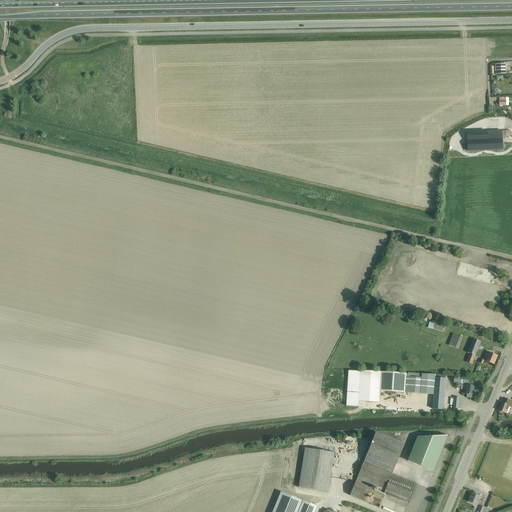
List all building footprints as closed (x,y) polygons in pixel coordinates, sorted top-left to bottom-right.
[(505,64),(495,65),(495,74),(506,74),(505,64)] [(467,132),(468,151),(503,149),(502,139),(506,139),(506,136),(510,136),(510,130),(493,131),(493,130),(490,130),(490,131),(467,132)] [(444,326),(429,322),(429,324),(428,327),(442,331),(444,326)] [(454,332),(449,344),(459,347),(463,335),(454,332)] [(470,347),(467,354),(469,354),(466,362),(472,365),(481,342),(473,339),(470,347)] [(494,365),(498,356),(489,352),(485,361),(494,365)] [(379,401),(379,391),(380,372),(348,370),(346,406),(358,406),(359,400),(379,401)] [(380,372),(379,391),(404,392),(405,373),(380,372)] [(420,393),(422,374),(408,373),(406,392),(420,393)] [(420,393),(433,395),(435,378),(435,375),(422,374),(420,393)] [(468,385),(469,378),(454,376),(454,383),(468,385)] [(435,378),(433,395),(432,409),(442,410),(445,379),(435,378)] [(466,397),(472,398),(473,395),(474,386),(466,385),(464,394),(467,394),(466,397)] [(498,411),(506,414),(508,407),(511,408),(511,407),(511,400),(507,399),(505,404),(501,402),(498,411)] [(417,437),(409,460),(432,469),(445,435),(417,437)] [(364,463),(392,474),(401,453),(372,441),(364,463)] [(328,492),(334,453),(306,448),(299,487),(328,492)] [(364,463),(356,483),(384,494),(408,503),(416,483),(392,474),(364,463)] [(384,496),(384,494),(356,483),(351,496),(379,507),(383,498),(385,499),(386,496),(384,496)] [(273,511),(315,511),(317,508),(281,493),(273,511)] [(479,499),(480,496),(477,496),(478,494),(475,493),(474,494),(471,493),(469,498),(470,498),(468,502),(476,505),(477,503),(481,505),(482,501),(479,499)]
